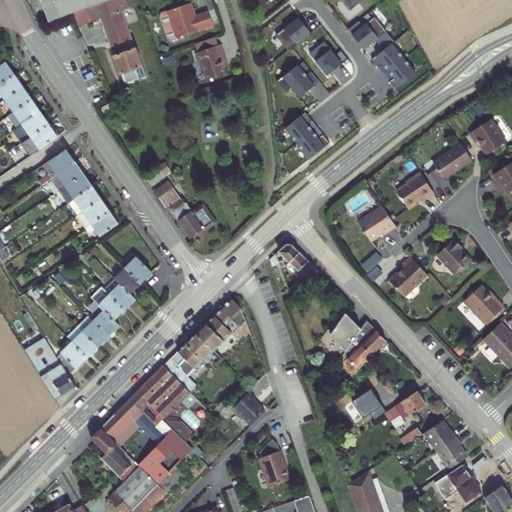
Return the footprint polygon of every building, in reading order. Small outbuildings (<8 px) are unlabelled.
[(54,0),(41,0),(49,21),(60,17),(54,0)] [(54,0),(60,17),(71,12),(85,7),(104,0),(54,0)] [(101,18),(115,55),(114,56),(120,74),(142,66),(136,48),(135,48),(122,10),(130,7),(127,0),(104,0),(85,7),(88,16),(96,20),(101,18)] [(363,0),(341,0),(350,11),(363,0)] [(193,2),(167,11),(177,38),(213,25),(208,11),(197,15),(193,2)] [(299,17),(276,35),(288,50),(311,32),(299,17)] [(375,17),(353,34),(364,49),(387,31),(375,17)] [(359,21),(348,29),(353,34),(363,26),(359,21)] [(325,41),(310,53),(328,75),(342,64),(325,41)] [(372,59),(379,68),(389,59),(395,66),(405,58),(392,43),(372,59)] [(221,44),(196,53),(202,71),(204,70),(208,80),(228,73),(226,66),(228,65),(221,44)] [(405,58),(395,66),(400,73),(390,81),(397,90),(417,74),(405,58)] [(389,59),(379,68),(384,75),(395,66),(389,59)] [(0,65),(0,84),(14,75),(6,62),(0,65)] [(300,97),(315,86),(298,65),(277,81),(285,92),(292,87),(300,97)] [(395,66),(384,75),(390,81),(400,73),(395,66)] [(23,87),(14,75),(0,84),(0,103),(6,99),(23,87)] [(32,100),(23,87),(6,99),(14,111),(32,100)] [(40,112),(32,100),(14,111),(8,116),(17,128),(40,112)] [(483,101),(473,107),(480,116),(489,110),(483,101)] [(49,124),(40,112),(17,128),(25,140),(49,124)] [(312,120),(306,112),(286,128),(298,143),(308,136),(302,129),(312,120)] [(497,122),(494,117),(473,131),(479,140),(481,138),(484,143),(483,144),(490,153),(509,139),(502,130),(503,126),(500,122),(497,122)] [(318,127),(312,120),(302,129),(308,136),(318,127)] [(58,137),(49,124),(25,140),(34,153),(58,137)] [(318,127),(308,136),(313,143),(323,134),(318,127)] [(330,143),(323,134),(313,143),(308,136),(298,143),(310,159),(330,143)] [(473,158),(462,142),(435,160),(439,166),(432,171),(441,184),(448,179),(448,178),(464,167),(463,165),(473,158)] [(42,185),(47,182),(75,162),(66,149),(49,161),(43,166),(49,175),(39,181),(42,185)] [(84,174),(75,162),(47,182),(55,194),(60,191),(84,174)] [(511,162),(494,174),(501,184),(504,182),(511,194),(511,162)] [(170,171),(165,163),(160,166),(165,174),(170,171)] [(438,190),(424,170),(410,179),(411,181),(400,188),(412,205),(421,200),(420,198),(424,195),(426,198),(438,190)] [(178,171),(171,175),(175,182),(182,178),(178,171)] [(92,186),(84,174),(60,191),(69,203),(92,186)] [(169,181),(154,192),(166,211),(170,208),(178,219),(191,237),(213,222),(203,207),(196,212),(194,210),(193,211),(186,203),(185,204),(169,181)] [(101,199),(92,186),(69,203),(77,215),(101,199)] [(109,211),(101,199),(77,215),(76,216),(85,228),(109,211)] [(388,230),(396,225),(382,205),(358,221),(371,240),(383,232),(384,233),(388,230)] [(118,224),(109,211),(85,228),(90,234),(97,229),(101,236),(118,224)] [(288,288),(294,294),(319,269),(289,241),(279,250),(301,273),(288,288)] [(462,249),(455,242),(437,258),(455,278),(471,264),(460,252),(462,249)] [(3,248),(0,250),(0,257),(3,262),(10,257),(3,248)] [(428,272),(411,253),(400,263),(403,266),(399,270),(398,269),(389,277),(405,293),(428,272)] [(137,257),(126,268),(141,283),(152,272),(137,257)] [(126,268),(116,278),(130,293),(141,283),(126,268)] [(116,278),(105,289),(125,309),(136,298),(130,293),(116,278)] [(495,298),(483,286),(466,302),(487,324),(506,307),(496,297),(495,298)] [(94,299),(95,300),(115,320),(125,309),(105,289),(94,299)] [(214,350),(233,334),(231,333),(246,321),(242,308),(232,298),(196,333),(214,350)] [(95,300),(85,311),(109,336),(120,325),(115,320),(95,300)] [(84,310),(73,320),(98,346),(109,336),(85,311),(84,310)] [(360,327),(345,313),(328,331),(343,346),(348,340),(350,338),(359,328),(360,327)] [(372,353),(387,339),(377,329),(367,318),(360,327),(359,328),(367,337),(362,343),(371,354),(372,353)] [(62,331),(73,342),(87,357),(98,346),(73,320),(62,331)] [(511,367),(511,334),(502,323),(484,339),(511,368),(511,367)] [(187,376),(195,368),(214,350),(196,333),(164,365),(190,392),(197,385),(187,376)] [(43,334),(35,339),(43,352),(41,353),(51,368),(60,362),(43,334)] [(352,345),(348,340),(343,346),(339,350),(333,356),(350,375),(371,354),(362,343),(356,349),(352,345)] [(76,368),(87,357),(73,342),(62,353),(76,368)] [(69,375),(76,368),(62,353),(58,357),(69,375)] [(164,365),(129,400),(156,426),(173,409),(182,401),(192,411),(200,403),(190,392),(164,365)] [(60,368),(50,374),(62,395),(68,392),(76,386),(69,375),(65,368),(62,370),(60,368)] [(243,417),(251,425),(265,411),(254,400),(256,398),(249,391),(232,409),(242,419),(243,417)] [(427,404),(419,392),(393,407),(399,416),(401,415),(404,419),(427,404)] [(396,404),(392,398),(380,406),(383,412),(396,404)] [(129,400),(126,403),(163,440),(166,436),(156,426),(129,400)] [(126,403),(123,405),(141,424),(160,443),(163,440),(126,403)] [(111,418),(102,427),(119,445),(141,424),(123,405),(111,418)] [(399,416),(393,407),(385,413),(390,421),(399,416)] [(404,424),(399,416),(390,421),(395,429),(404,424)] [(429,429),(452,464),(456,462),(469,453),(462,444),(465,442),(455,427),(453,428),(446,418),(429,429)] [(138,465),(119,445),(102,427),(91,438),(106,453),(147,495),(158,483),(138,465)] [(409,442),(421,435),(416,427),(404,434),(409,442)] [(160,443),(138,465),(158,483),(173,468),(187,454),(192,449),(173,430),(166,436),(163,440),(160,443)] [(193,460),(215,437),(210,432),(192,449),(187,454),(193,460)] [(258,459),(270,489),(293,482),(283,451),(272,436),(259,448),(263,459),(258,459)] [(147,495),(106,453),(102,457),(126,480),(114,492),(121,499),(117,504),(121,508),(125,503),(132,510),(147,495)] [(460,468),(437,482),(447,497),(461,488),(467,498),(481,490),(465,464),(460,468)] [(174,489),(184,479),(173,468),(158,483),(168,493),(173,488),(174,489)] [(381,511),(375,494),(367,471),(349,483),(358,511),(381,511)] [(148,511),(156,505),(168,493),(158,483),(147,495),(132,510),(130,511),(148,511)] [(487,497),(495,511),(511,511),(511,497),(504,486),(487,497)] [(381,511),(387,511),(381,492),(375,494),(381,511)]
